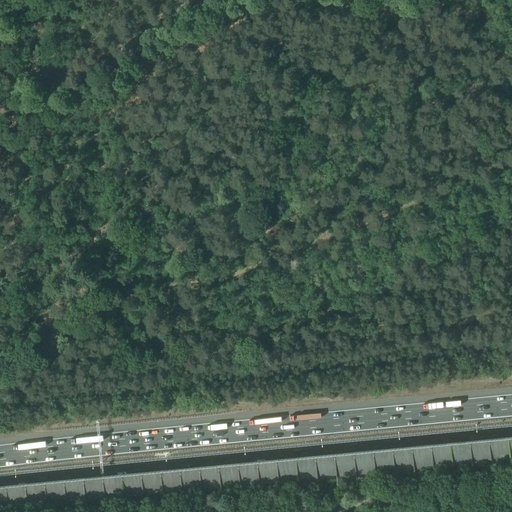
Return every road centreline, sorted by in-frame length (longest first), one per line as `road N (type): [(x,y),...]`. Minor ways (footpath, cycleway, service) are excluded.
road 1 (track): [(511,299),(471,320),(418,332),(337,310),(228,349),(145,351),(112,302),(88,221),(41,124),(15,106)]
road 2 (track): [(0,371),(112,302),(277,258),(511,158)]
road 3 (motorway): [(511,405),(0,457)]
road 4 (motorway): [(0,489),(511,439)]
road 5 (track): [(0,114),(100,80),(178,26),(235,0)]
